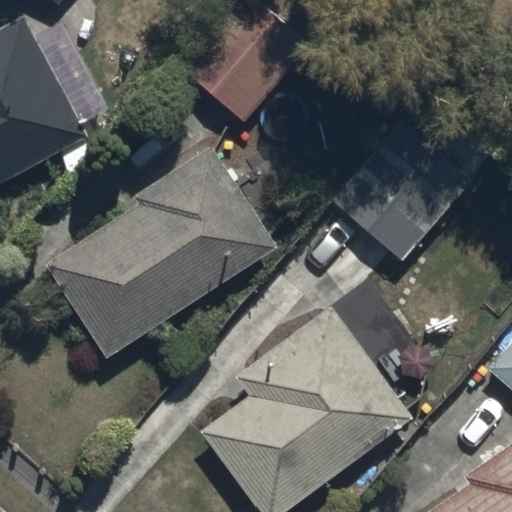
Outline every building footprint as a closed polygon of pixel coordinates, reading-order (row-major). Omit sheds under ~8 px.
[(270,0),(226,0),(176,59),(245,118),(314,37),(270,0)] [(26,9),(0,23),(0,176),(90,129),(84,118),(108,105),(60,15),(35,27),(26,9)] [(415,239),(473,173),(407,115),(349,181),(415,239)] [(278,239),(212,140),(46,250),(113,349),(278,239)] [(266,511),(274,511),(411,414),(416,411),(336,300),(239,368),(254,389),(204,425),(266,511)] [(511,336),(489,362),(511,382),(511,336)] [(511,511),(511,436),(465,468),(470,476),(417,511),(511,511)]
